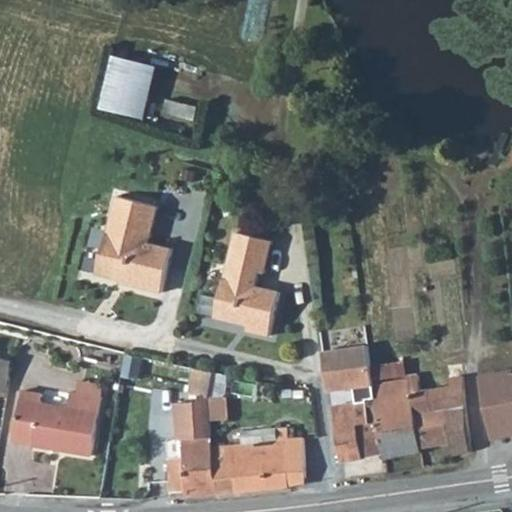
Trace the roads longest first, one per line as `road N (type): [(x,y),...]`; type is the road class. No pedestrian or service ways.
road 1 (residential): [(330,503),(321,395),(303,374),(0,303)]
road 2 (track): [(315,382),(285,145),(305,0)]
road 3 (unknown): [(285,145),(511,173)]
road 4 (tertiary): [(511,477),(330,503)]
road 5 (unknown): [(176,344),(201,204)]
